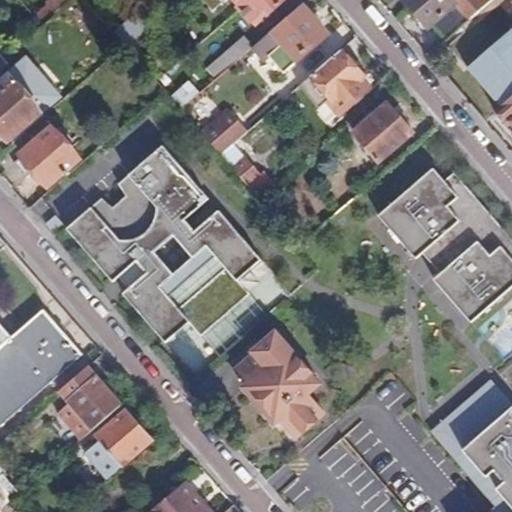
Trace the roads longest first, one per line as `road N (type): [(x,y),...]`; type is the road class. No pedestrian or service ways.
road 1 (residential): [(263,511),(0,210)]
road 2 (residential): [(349,0),(511,188)]
